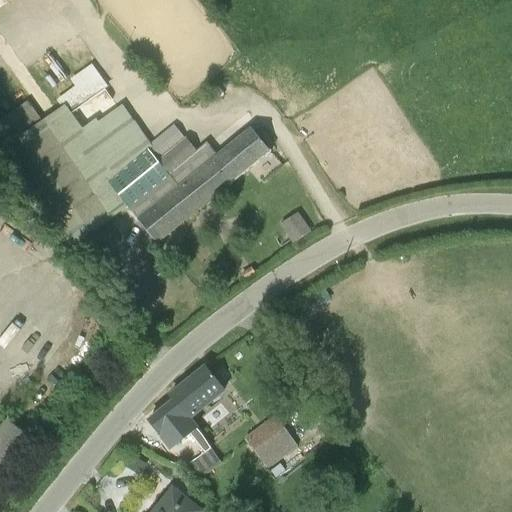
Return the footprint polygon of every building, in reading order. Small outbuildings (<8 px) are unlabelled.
[(20,136),(1,149),(69,248),(65,250),(73,262),(95,249),(87,236),(128,209),(156,244),(199,210),(270,152),(251,128),(218,154),(209,143),(197,152),(177,124),(150,145),(109,85),(107,86),(91,64),(69,80),(74,87),(56,101),(61,107),(41,122),(20,136)] [(0,147),(1,149),(20,136),(0,108),(0,147)] [(298,213),(279,225),(290,244),(310,230),(298,213)] [(174,401),(188,419),(224,392),(205,368),(169,396),(174,401)] [(188,419),(174,401),(150,422),(163,437),(169,433),(178,444),(180,442),(195,461),(212,449),(200,433),(195,427),(188,419)] [(276,416),(244,439),(267,469),(297,447),(276,416)] [(7,419),(0,427),(0,503),(6,497),(0,491),(0,486),(36,443),(7,419)] [(212,449),(195,461),(183,470),(186,475),(194,485),(222,464),(212,449)] [(172,493),(156,511),(203,511),(188,499),(194,491),(183,482),(172,493)]
